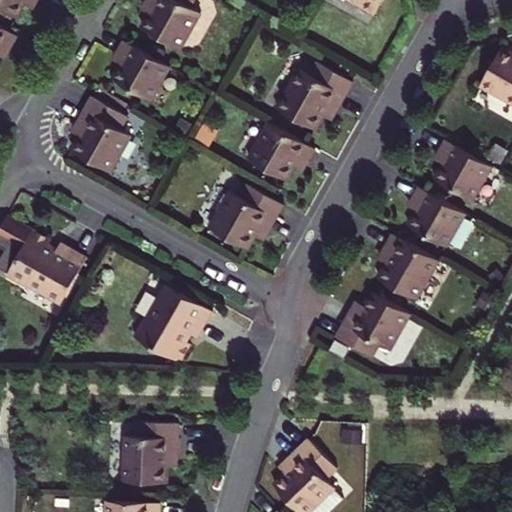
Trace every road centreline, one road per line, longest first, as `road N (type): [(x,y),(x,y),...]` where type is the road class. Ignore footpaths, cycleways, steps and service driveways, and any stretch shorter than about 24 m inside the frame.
road 1 (residential): [(289,299),(450,0)]
road 2 (residential): [(289,299),(30,155)]
road 3 (residential): [(228,511),(283,346),(289,299)]
road 4 (residential): [(38,106),(97,0)]
